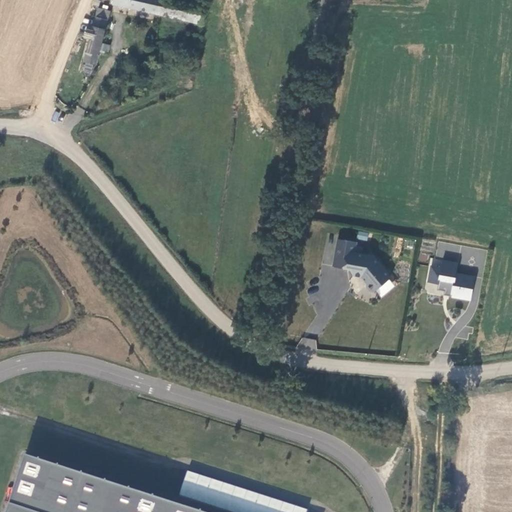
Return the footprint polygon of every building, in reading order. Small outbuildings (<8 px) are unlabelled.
[(155,0),(113,0),(112,5),(153,14),(155,0)] [(155,0),(153,14),(199,25),(203,7),(196,6),(170,0),(155,0)] [(108,14),(95,11),(93,20),(105,23),(108,14)] [(83,64),(94,67),(96,62),(105,23),(93,20),(83,64)] [(108,53),(110,45),(102,43),(100,50),(108,53)] [(339,242),(337,248),(347,250),(348,244),(339,242)] [(347,250),(337,248),(333,269),(351,273),(351,274),(353,279),(361,280),(366,286),(366,290),(370,295),(374,296),(391,282),(374,260),(362,258),(355,256),(357,249),(357,246),(348,244),(347,250)] [(363,250),(357,249),(355,256),(362,258),(363,250)] [(438,268),(428,266),(426,282),(437,284),(436,289),(441,290),(440,295),(470,301),(474,276),(454,272),(456,262),(439,259),(438,268)] [(301,338),(300,354),(316,354),(317,339),(301,338)] [(197,511),(25,457),(7,511),(197,511)]
